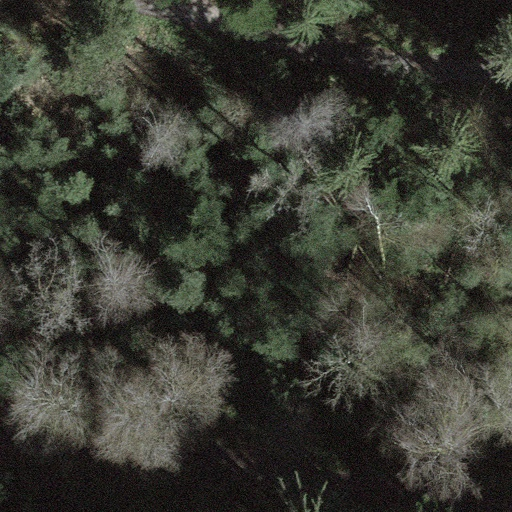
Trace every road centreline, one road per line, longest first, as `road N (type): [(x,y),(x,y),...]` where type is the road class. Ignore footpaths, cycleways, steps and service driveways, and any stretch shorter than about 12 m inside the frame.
road 1 (track): [(0,416),(303,475),(511,496)]
road 2 (track): [(511,77),(284,41),(164,0)]
